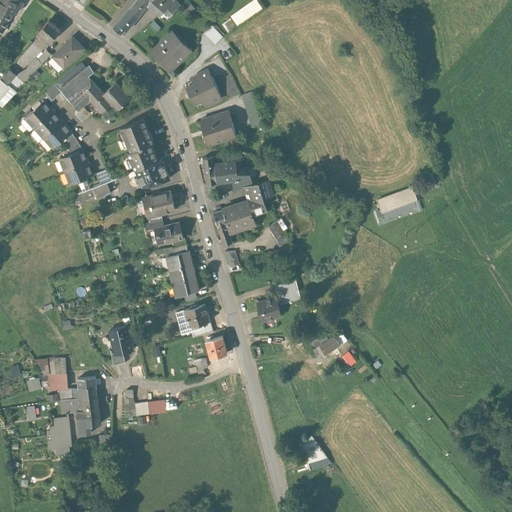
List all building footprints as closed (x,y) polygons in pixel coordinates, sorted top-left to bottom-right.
[(0,0),(0,11),(7,15),(16,14),(22,2),(18,0),(0,0)] [(146,6),(150,1),(149,0),(134,0),(112,27),(121,35),(146,6)] [(150,0),(150,1),(146,6),(159,17),(164,11),(169,16),(180,3),(176,0),(150,0)] [(236,25),(264,7),(259,0),(250,0),(229,14),(231,17),(236,25)] [(197,10),(189,1),(183,6),(191,15),(197,10)] [(7,15),(0,11),(0,33),(9,16),(7,15)] [(236,25),(231,17),(222,22),(228,32),(237,26),(236,25)] [(61,30),(48,20),(36,34),(48,45),(61,30)] [(212,25),(204,32),(215,43),(223,36),(212,25)] [(193,49),(172,29),(149,52),(169,73),(193,49)] [(71,35),(50,57),(64,70),(85,49),(71,35)] [(0,106),(14,91),(13,90),(22,83),(30,75),(36,69),(42,64),(51,54),(46,49),(37,58),(35,57),(24,69),(14,75),(6,69),(0,75),(0,106)] [(62,92),(71,103),(93,82),(88,76),(94,72),(89,65),(59,88),(62,92)] [(223,99),(208,67),(197,71),(190,78),(192,83),(184,86),(194,105),(201,102),(204,107),(212,104),(223,99)] [(36,69),(30,75),(35,79),(40,73),(36,69)] [(229,74),(220,78),(228,98),(239,94),(229,74)] [(62,92),(59,88),(53,82),(44,91),(52,100),(62,92)] [(93,82),(71,103),(77,112),(84,106),(95,118),(110,105),(116,111),(130,98),(115,82),(103,93),(93,82)] [(262,122),(253,91),(243,94),(252,125),(262,122)] [(53,110),(44,100),(23,119),(32,129),(53,110)] [(53,110),(32,129),(41,139),(62,120),(53,110)] [(237,139),(228,110),(199,119),(208,148),(237,139)] [(62,120),(41,139),(51,150),(53,148),(56,151),(62,146),(60,142),(62,140),(72,132),(62,120)] [(152,143),(142,120),(119,129),(128,153),(150,144),(152,143)] [(62,140),(71,154),(83,149),(72,132),(62,140)] [(150,144),(128,153),(126,154),(134,172),(135,171),(157,162),(150,144)] [(71,154),(58,160),(63,172),(88,162),(83,149),(71,154)] [(206,184),(216,183),(214,164),(213,156),(203,158),(206,184)] [(161,160),(157,162),(135,171),(142,186),(169,179),(161,160)] [(234,161),(214,164),(216,183),(232,182),(237,181),(236,174),(234,161)] [(88,162),(63,172),(68,185),(94,175),(88,162)] [(96,173),(101,184),(111,180),(107,169),(96,173)] [(373,211),(377,225),(423,210),(417,193),(443,185),(437,169),(411,179),(413,186),(376,200),(377,205),(378,209),(373,211)] [(132,171),(118,177),(122,188),(137,181),(132,171)] [(237,181),(232,182),(235,192),(243,190),(242,187),(252,185),(249,174),(236,174),(237,181)] [(96,199),(122,188),(118,177),(111,180),(101,184),(92,188),(82,192),(85,200),(95,196),(96,199)] [(246,194),(247,199),(253,216),(267,212),(262,198),(274,194),(270,180),(252,185),(242,187),(243,190),(244,194),(246,194)] [(175,211),(170,189),(141,196),(146,218),(149,217),(162,214),(175,211)] [(80,203),(85,200),(82,192),(76,195),(80,203)] [(253,216),(247,199),(221,208),(222,210),(230,235),(257,226),(253,216)] [(230,235),(222,210),(217,211),(212,213),(223,247),(233,243),(230,235)] [(149,217),(150,223),(163,219),(162,214),(149,217)] [(145,231),(154,229),(165,226),(163,219),(150,223),(144,224),(145,231)] [(277,221),(268,227),(278,241),(276,242),(279,247),(290,240),(277,221)] [(184,240),(179,222),(165,226),(154,229),(158,246),(171,243),(184,240)] [(89,229),(80,232),(82,240),(91,237),(89,229)] [(165,257),(187,252),(185,244),(172,247),(147,253),(148,258),(164,254),(165,257)] [(165,257),(168,271),(193,264),(189,251),(187,252),(165,257)] [(236,252),(225,252),(228,262),(238,258),(236,252)] [(193,264),(168,271),(171,284),(196,278),(193,264)] [(199,292),(196,278),(171,284),(175,298),(199,292)] [(275,286),(281,305),(301,299),(295,280),(275,286)] [(276,298),(255,304),(261,324),(282,318),(276,298)] [(207,312),(204,304),(184,310),(189,328),(211,322),(208,312),(207,312)] [(69,320),(62,322),(64,331),(72,329),(69,320)] [(214,332),(211,322),(189,328),(192,338),(214,332)] [(134,349),(127,324),(107,329),(113,354),(122,352),(134,349)] [(227,353),(222,335),(204,340),(209,358),(227,353)] [(313,349),(319,346),(329,339),(326,335),(321,335),(309,343),(313,349)] [(340,345),(334,336),(329,339),(319,346),(325,355),(340,345)] [(158,345),(152,346),(154,358),(161,356),(158,345)] [(350,351),(349,351),(342,356),(348,365),(359,357),(353,349),(350,351)] [(122,352),(113,354),(111,355),(113,366),(125,363),(122,352)] [(66,373),(65,358),(48,359),(49,374),(66,373)] [(200,358),(194,359),(197,368),(208,365),(206,358),(200,358)] [(49,374),(48,359),(35,359),(42,372),(43,375),(49,374)] [(17,364),(9,368),(13,378),(21,375),(17,364)] [(67,389),(66,373),(49,374),(43,375),(42,372),(40,372),(42,387),(49,387),(50,390),(59,389),(67,389)] [(76,377),(77,389),(67,389),(59,389),(59,399),(78,398),(97,397),(96,387),(95,376),(76,377)] [(38,377),(26,381),(29,391),(41,387),(38,377)] [(136,402),(134,397),(133,389),(127,390),(127,397),(124,397),(124,403),(125,415),(137,414),(136,402)] [(99,415),(97,397),(78,398),(79,411),(75,412),(76,418),(99,415)] [(61,413),(75,412),(79,411),(78,398),(59,399),(61,413)] [(148,400),(136,402),(137,414),(149,412),(148,400)] [(176,400),(166,401),(166,408),(176,408),(176,400)] [(34,405),(26,406),(28,420),(36,419),(34,405)] [(99,427),(99,415),(76,418),(78,437),(92,436),(91,428),(99,427)] [(68,416),(56,417),(57,425),(58,432),(70,431),(68,416)] [(50,448),(53,448),(53,447),(58,446),(56,432),(58,432),(57,425),(46,426),(47,433),(50,433),(51,440),(49,440),(50,448)] [(72,445),(70,431),(58,432),(56,432),(58,446),(69,445),(72,445)] [(312,432),(300,436),(310,467),(332,460),(312,432)] [(111,435),(99,435),(99,447),(111,445),(111,435)]
